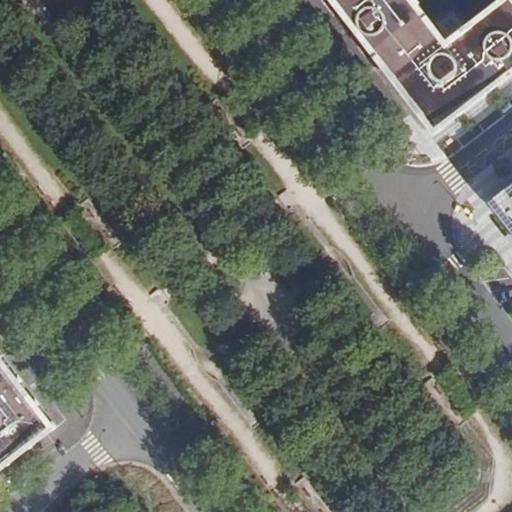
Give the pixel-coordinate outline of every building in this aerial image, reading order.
[(353,8),(346,0),(335,0),(346,14),(353,8)] [(379,57),(384,63),(434,24),(419,3),(415,0),(346,0),(353,8),(346,14),(370,45),(379,57)] [(511,0),(509,0),(470,31),(506,77),(511,72),(511,0)] [(438,130),(506,77),(470,31),(451,45),(434,24),(384,63),(438,130)] [(379,57),(370,45),(367,48),(376,59),(379,57)] [(511,185),(490,203),(498,212),(490,218),(511,246),(511,185)] [(0,359),(0,467),(52,427),(0,359)]
